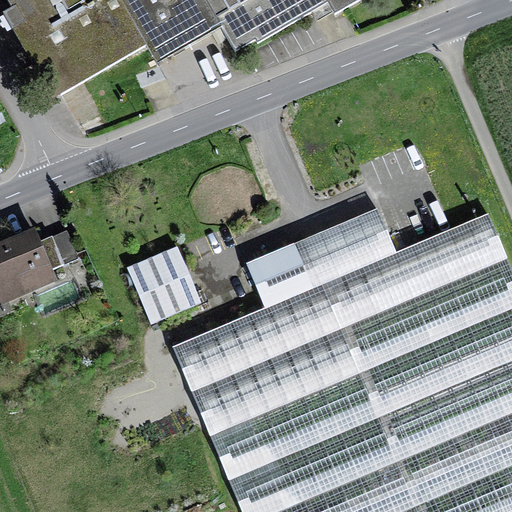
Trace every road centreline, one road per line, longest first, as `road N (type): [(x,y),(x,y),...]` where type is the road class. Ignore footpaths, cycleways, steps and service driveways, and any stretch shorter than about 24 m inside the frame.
road 1 (tertiary): [(511,0),(57,176)]
road 2 (track): [(440,27),(511,198)]
road 3 (residential): [(0,70),(57,176)]
